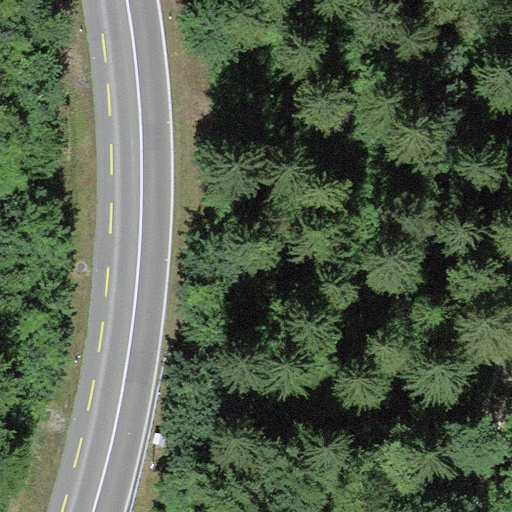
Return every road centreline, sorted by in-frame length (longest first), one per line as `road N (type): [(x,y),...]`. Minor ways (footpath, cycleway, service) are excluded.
road 1 (secondary): [(88,511),(122,398),(141,193),(123,0)]
road 2 (track): [(511,307),(447,511)]
